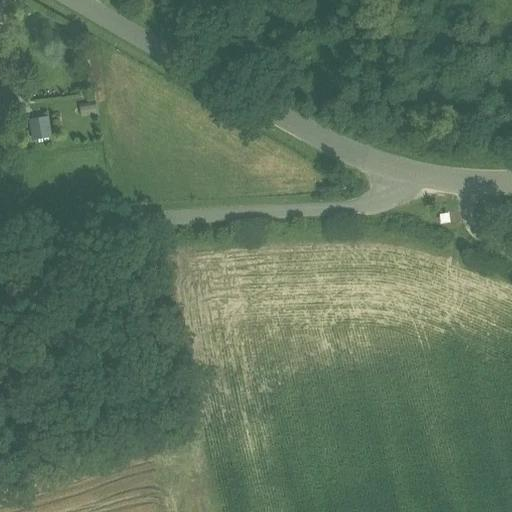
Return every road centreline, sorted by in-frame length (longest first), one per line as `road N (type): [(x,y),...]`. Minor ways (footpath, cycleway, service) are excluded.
road 1 (unclassified): [(395,171),(380,197),(342,210),(0,234)]
road 2 (unclassified): [(395,171),(302,130),(74,0)]
